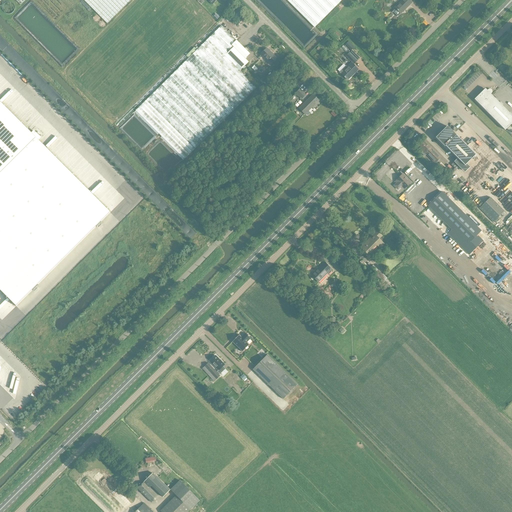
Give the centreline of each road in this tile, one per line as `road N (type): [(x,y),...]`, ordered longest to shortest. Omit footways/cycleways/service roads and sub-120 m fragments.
road 1 (secondary): [(0,510),(511,0)]
road 2 (unclassified): [(19,511),(511,22)]
road 3 (unclassified): [(0,459),(353,107)]
road 4 (unclassified): [(353,107),(461,0)]
road 5 (unclassified): [(353,107),(245,0)]
